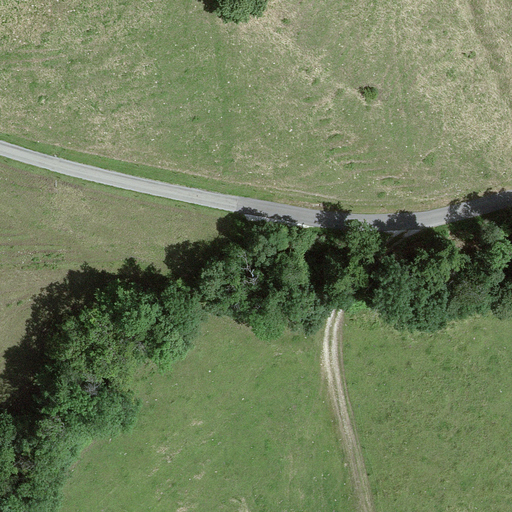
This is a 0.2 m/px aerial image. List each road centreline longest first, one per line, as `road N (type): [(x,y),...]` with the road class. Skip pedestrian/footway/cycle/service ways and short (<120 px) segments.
road 1 (unclassified): [(511,192),(375,227),(255,208),(0,148)]
road 2 (track): [(409,223),(351,283),(326,332),(367,511)]
